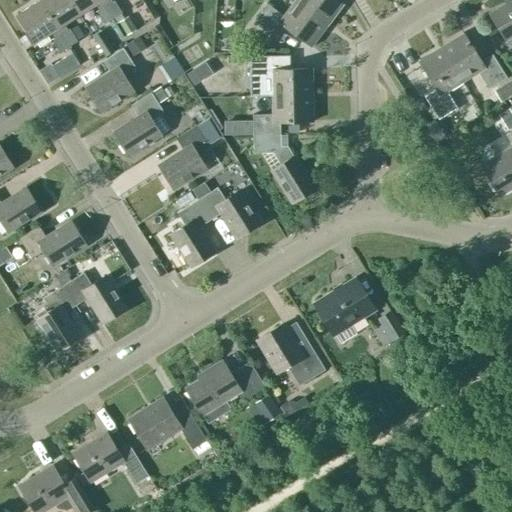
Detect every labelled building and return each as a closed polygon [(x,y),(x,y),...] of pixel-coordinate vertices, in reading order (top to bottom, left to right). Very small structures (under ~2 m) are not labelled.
[(52,40),(60,53),(68,47),(38,0),(16,15),(34,43),(50,33),(54,39),(52,40)] [(68,47),(77,42),(69,29),(67,31),(63,24),(79,15),(69,0),(38,0),(68,47)] [(69,0),(79,15),(94,5),(98,11),(96,12),(104,24),(113,19),(100,0),(69,0)] [(110,0),(100,0),(113,19),(121,13),(120,11),(114,1),(112,2),(110,0)] [(284,25),(312,46),(327,26),(293,0),(282,15),(267,3),(254,20),(276,37),(284,25)] [(293,0),(327,26),(343,5),(337,0),(293,0)] [(511,0),(510,0),(488,14),(504,40),(505,39),(507,43),(511,46),(511,0)] [(126,35),(136,29),(127,16),(118,22),(126,35)] [(100,30),(92,36),(105,56),(113,51),(100,30)] [(463,33),(440,47),(462,81),(477,72),(488,89),(507,77),(493,54),(481,62),(463,33)] [(125,44),(132,56),(146,47),(139,36),(125,44)] [(440,47),(418,61),(436,90),(425,97),(440,120),(457,108),(447,91),(462,81),(440,47)] [(122,48),(103,60),(110,72),(85,88),(100,110),(132,89),(123,76),(135,68),(122,48)] [(79,64),(72,52),(51,65),(59,77),(79,64)] [(280,55),(249,56),(249,75),(258,75),(259,98),(272,97),(314,97),(313,70),(288,71),(287,56),(280,57),(280,55)] [(511,78),(493,90),(500,102),(511,94),(511,78)] [(158,104),(167,98),(160,87),(151,93),(158,104)] [(160,133),(152,121),(164,113),(158,104),(151,93),(131,105),(139,117),(114,132),(128,154),(160,133)] [(253,115),(247,115),(248,124),(253,124),(254,134),(254,137),(281,136),(281,125),(314,124),(314,97),(272,97),(273,114),(253,115)] [(511,185),(511,112),(510,109),(496,118),(505,133),(504,133),(511,145),(480,165),(499,193),(511,185)] [(197,127),(203,136),(212,130),(207,121),(197,127)] [(434,128),(440,137),(447,132),(442,124),(434,128)] [(195,126),(176,138),(183,150),(158,166),(172,188),(204,167),(196,153),(208,146),(195,126)] [(254,137),(254,152),(273,152),(282,165),(273,170),(294,202),(315,189),(295,157),(294,157),(288,147),(281,146),(281,136),(254,137)] [(0,148),(0,173),(12,166),(0,148)] [(196,201),(209,220),(221,212),(237,236),(259,223),(238,191),(225,200),(217,187),(196,201)] [(25,188),(1,203),(0,201),(0,219),(7,230),(39,210),(25,188)] [(214,251),(198,227),(209,220),(196,201),(177,213),(185,225),(171,234),(192,265),(214,251)] [(2,248),(11,262),(27,251),(31,258),(43,250),(52,264),(83,244),(70,221),(45,237),(38,225),(18,238),(2,248)] [(75,306),(87,298),(103,322),(125,308),(105,276),(91,285),(83,273),(62,286),(75,306)] [(354,280),(316,304),(334,333),(372,309),(354,280)] [(79,337),(64,313),(75,306),(62,286),(43,297),(51,310),(37,319),(57,351),(79,337)] [(423,298),(414,303),(422,315),(430,310),(423,298)] [(381,325),(372,331),(382,346),(403,332),(390,312),(377,319),(381,325)] [(308,343),(296,350),(281,325),(256,340),(276,373),(292,363),(304,382),(324,370),(308,343)] [(248,360),(229,372),(222,361),(204,372),(206,375),(185,388),(200,413),(236,391),(242,399),(264,386),(248,360)] [(265,421),(279,412),(268,394),(254,403),(265,421)] [(183,403),(171,410),(163,398),(129,419),(147,448),(179,428),(192,449),(206,441),(183,403)] [(136,482),(141,490),(153,484),(127,443),(116,450),(105,433),(73,453),(90,480),(122,461),(136,482)] [(74,477),(62,484),(51,467),(19,486),(34,511),(38,511),(68,494),(79,511),(88,511),(94,509),(74,477)]
